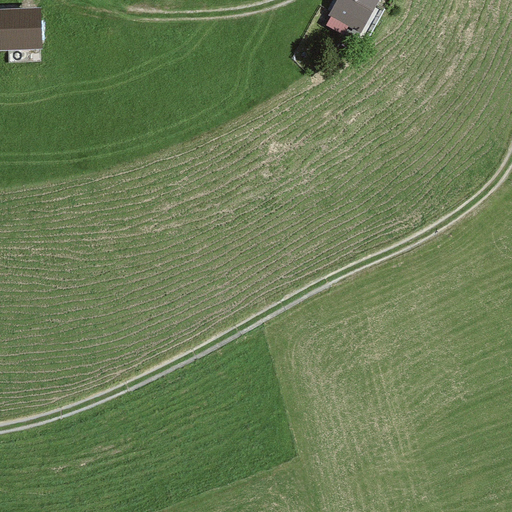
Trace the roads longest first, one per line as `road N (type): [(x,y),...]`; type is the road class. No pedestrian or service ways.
road 1 (track): [(511,163),(476,203),(415,241),(161,371),(0,428)]
road 2 (track): [(48,0),(156,16),(284,0)]
